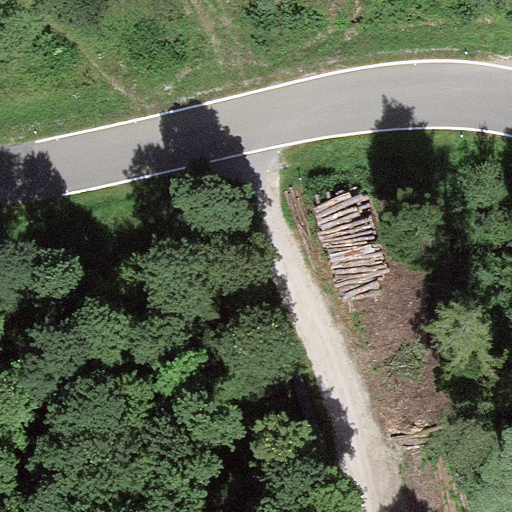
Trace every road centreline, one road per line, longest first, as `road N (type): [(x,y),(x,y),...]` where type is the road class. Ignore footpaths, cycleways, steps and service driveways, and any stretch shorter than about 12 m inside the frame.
road 1 (tertiary): [(511,101),(437,96),(346,105),(0,172)]
road 2 (track): [(233,126),(348,424),(370,511)]
road 3 (track): [(31,0),(233,126)]
road 4 (track): [(233,126),(186,0)]
